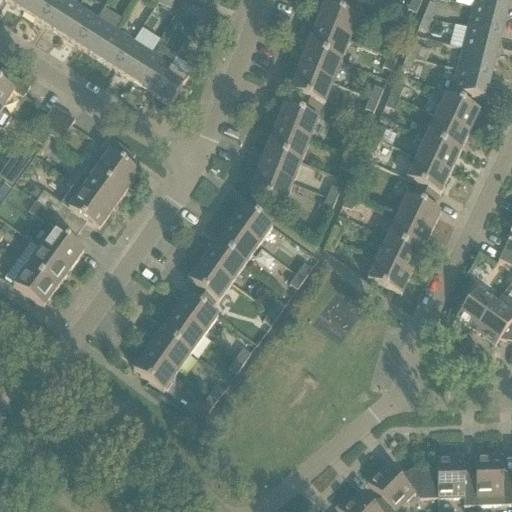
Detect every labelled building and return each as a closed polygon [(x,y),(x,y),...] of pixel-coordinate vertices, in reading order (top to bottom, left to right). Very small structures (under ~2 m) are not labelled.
[(23,16),(32,0),(7,0),(4,4),(23,16)] [(32,0),(23,16),(41,28),(58,0),(32,0)] [(59,39),(78,10),(61,0),(58,0),(41,28),(59,39)] [(171,11),(174,4),(163,0),(159,0),(158,6),(171,11)] [(336,0),(334,6),(331,13),(323,9),(314,31),(349,44),(357,23),(355,22),(361,7),(343,0),(336,0)] [(343,0),(361,7),(371,11),(374,0),(343,0)] [(505,19),(510,0),(474,0),(472,10),(505,19)] [(415,17),(420,5),(411,1),(406,13),(415,17)] [(431,23),(437,10),(428,6),(423,19),(431,23)] [(78,51),(96,22),(78,10),(59,39),(78,51)] [(199,22),(202,15),(188,10),(185,17),(199,22)] [(500,40),(505,19),(472,10),(467,31),(500,40)] [(211,27),(214,20),(202,15),(199,22),(211,27)] [(426,36),(431,23),(423,19),(417,32),(426,36)] [(96,63),(114,33),(96,22),(78,51),(96,63)] [(314,31),(306,52),(340,66),(349,44),(314,31)] [(499,43),(500,40),(467,31),(461,52),(495,61),(499,43)] [(133,45),(114,74),(132,86),(151,57),(150,56),(159,43),(141,32),(133,45)] [(114,74),(133,45),(114,33),(96,63),(114,74)] [(414,63),(420,50),(412,46),(406,59),(414,63)] [(306,52),(297,73),(332,87),(340,66),(306,52)] [(490,82),(495,61),(461,52),(456,74),(490,82)] [(151,98),(169,68),(151,57),(132,86),(151,98)] [(390,75),(395,63),(386,59),(381,71),(390,75)] [(409,76),(414,63),(406,59),(400,72),(409,76)] [(170,110),(188,80),(169,68),(151,98),(170,110)] [(323,109),(332,87),(297,73),(289,95),(297,99),(297,98),(321,108),(323,109)] [(484,104),(490,82),(456,74),(451,95),(465,99),(484,104)] [(0,87),(0,86),(0,114),(1,115),(13,95),(22,101),(29,90),(7,76),(0,87)] [(398,102),(403,91),(394,87),(389,98),(398,102)] [(377,105),(382,93),(373,90),(369,101),(377,105)] [(309,145),(312,137),(317,123),(315,123),(321,108),(297,98),(297,99),(291,113),(283,110),(274,132),(309,145)] [(392,114),(398,102),(389,98),(384,110),(392,114)] [(445,99),(435,120),(468,136),(475,122),(478,115),(445,99)] [(372,116),(377,105),(369,101),(364,113),(372,116)] [(42,148),(49,138),(63,117),(53,110),(39,131),(32,141),(42,148)] [(0,132),(2,134),(10,121),(1,115),(0,114),(0,132)] [(60,145),(63,140),(74,124),(63,117),(49,138),(60,145)] [(459,157),(468,136),(435,120),(425,141),(459,157)] [(380,144),(385,133),(376,129),(371,140),(380,144)] [(274,132),(268,147),(266,153),(300,167),(303,161),(309,145),(274,132)] [(100,151),(86,169),(125,197),(138,178),(126,170),(120,166),(128,155),(107,140),(100,150),(99,151),(100,151)] [(375,156),(380,144),(371,140),(366,152),(375,156)] [(425,141),(415,162),(449,177),(459,157),(425,141)] [(16,153),(0,176),(0,181),(11,189),(29,163),(16,153)] [(266,153),(257,174),(292,188),(300,167),(266,153)] [(347,175),(351,166),(353,163),(344,159),(338,171),(347,175)] [(439,199),(449,177),(415,162),(405,183),(415,187),(438,198),(438,199),(439,199)] [(111,216),(125,197),(86,169),(73,188),(111,216)] [(292,188),(257,174),(249,196),(283,210),(292,188)] [(406,201),(396,222),(429,238),(439,217),(431,213),(437,199),(438,198),(415,187),(408,202),(406,201)] [(111,216),(73,188),(60,207),(42,194),(35,205),(51,217),(73,232),(80,222),(98,235),(111,216)] [(34,189),(28,197),(36,202),(42,195),(34,189)] [(335,205),(339,194),(331,190),(326,201),(335,205)] [(350,214),(355,202),(346,199),(341,210),(350,214)] [(330,217),(335,205),(326,201),(321,213),(330,217)] [(70,274),(83,255),(66,242),(73,232),(51,217),(35,205),(28,215),(44,227),(53,233),(39,252),(70,274)] [(271,231),(241,209),(227,228),(257,250),(271,231)] [(386,243),(420,259),(429,238),(396,222),(386,243)] [(227,228),(214,247),(244,269),(257,250),(227,228)] [(337,244),(342,233),(333,229),(328,241),(337,244)] [(511,233),(503,253),(511,257),(511,233)] [(332,256),(337,244),(328,241),(323,252),(332,256)] [(376,263),(410,279),(420,259),(386,243),(376,263)] [(39,253),(29,246),(17,264),(56,292),(70,274),(39,252),(39,253)] [(244,269),(214,247),(201,266),(231,287),(244,269)] [(511,257),(503,253),(498,263),(511,269),(511,257)] [(410,279),(376,263),(366,285),(400,300),(410,279)] [(43,311),(56,292),(17,264),(4,281),(14,288),(12,289),(43,311)] [(231,287),(201,266),(187,285),(194,290),(187,300),(187,299),(186,299),(216,321),(217,321),(208,315),(215,305),(217,306),(231,287)] [(304,283),(311,273),(303,268),(296,278),(304,283)] [(296,294),(304,283),(296,278),(288,288),(296,294)] [(475,336),(496,306),(493,305),(476,293),(456,322),(475,336)] [(216,321),(186,299),(173,318),(203,340),(206,336),(216,321)] [(496,306),(475,336),(494,350),(499,343),(511,345),(511,307),(501,299),(496,306)] [(277,320),(284,310),(277,305),(269,315),(277,320)] [(270,331),(277,320),(269,315),(262,325),(270,331)] [(173,318),(162,334),(160,337),(190,358),(203,340),(173,318)] [(160,337),(146,355),(176,377),(190,358),(160,337)] [(242,368),(250,358),(242,353),(235,363),(242,368)] [(163,396),(176,377),(146,355),(133,374),(163,396)] [(235,379),(242,368),(235,363),(227,373),(235,379)] [(216,405),(223,395),(215,390),(208,400),(216,405)] [(208,416),(216,405),(208,400),(201,410),(208,416)] [(511,480),(501,480),(501,460),(474,461),(475,481),(475,501),(476,501),(477,509),(511,508),(511,480)] [(463,482),(462,461),(436,462),(436,472),(437,502),(462,501),(463,510),(477,509),(476,501),(475,501),(475,481),(463,482)] [(400,482),(385,468),(366,487),(381,501),(391,511),(397,511),(413,497),(419,502),(437,502),(436,472),(409,473),(400,482)] [(372,510),(358,495),(341,511),(391,511),(381,501),(372,510)]
